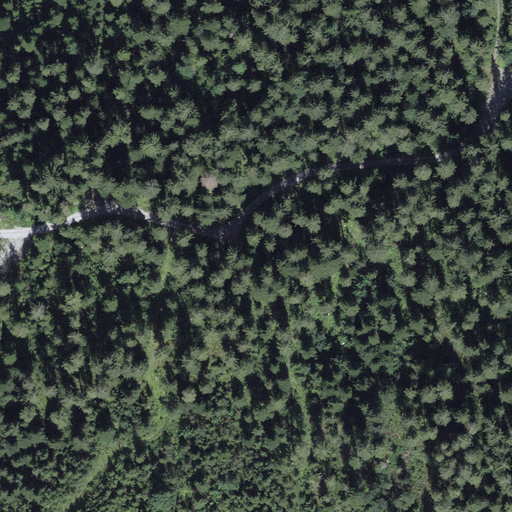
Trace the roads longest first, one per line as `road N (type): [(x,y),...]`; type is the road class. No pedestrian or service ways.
road 1 (track): [(511,131),(494,142),(340,169),(273,220),(187,227),(98,217),(0,237)]
road 2 (track): [(178,226),(151,339),(160,426),(152,439),(110,453),(65,511)]
